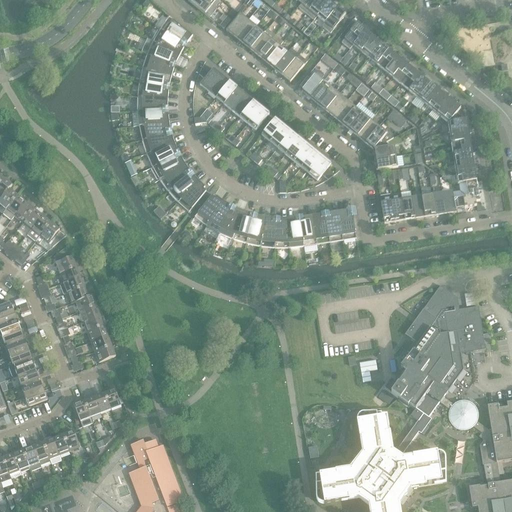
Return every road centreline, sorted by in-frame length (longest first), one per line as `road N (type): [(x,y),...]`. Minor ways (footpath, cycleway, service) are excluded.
road 1 (residential): [(358,187),(277,201),(221,178),(183,115),(189,70),(208,38)]
road 2 (residential): [(358,187),(353,158),(208,38)]
road 3 (residential): [(511,220),(366,242),(358,187)]
road 4 (residential): [(511,121),(410,37)]
road 5 (residential): [(65,383),(27,281),(10,268)]
